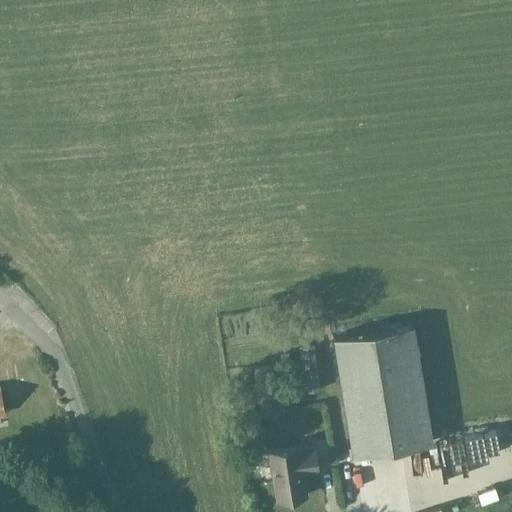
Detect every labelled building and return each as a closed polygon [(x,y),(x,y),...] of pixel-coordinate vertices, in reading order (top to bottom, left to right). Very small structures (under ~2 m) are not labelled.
[(413,324),(334,336),(353,455),(432,442),(413,324)] [(313,345),(298,347),(305,391),(319,389),(313,345)] [(284,412),(278,364),(253,368),(260,415),(284,412)] [(268,450),(276,501),(308,495),(304,473),(319,470),(315,444),(300,447),(300,445),(268,450)] [(410,470),(430,469),(430,461),(410,462),(410,470)]
